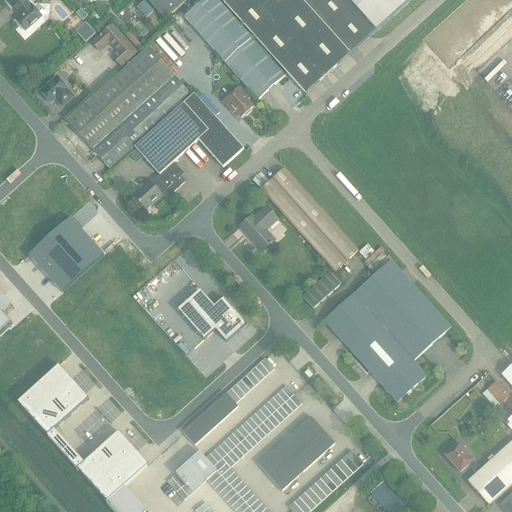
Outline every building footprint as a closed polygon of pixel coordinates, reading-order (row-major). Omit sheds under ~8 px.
[(32,6),(31,6),(26,0),(8,0),(7,1),(13,8),(15,7),(22,15),(17,19),(27,30),(42,17),(42,16),(46,12),(42,7),(37,11),(32,6)] [(147,0),(166,20),(188,0),(147,0)] [(285,77),(252,39),(216,0),(204,0),(185,18),(259,100),(285,77)] [(306,0),(227,0),(223,3),(306,95),(351,54),(353,52),(306,0)] [(306,0),(353,52),(376,31),(410,0),(306,0)] [(144,2),(137,8),(146,18),(153,12),(144,2)] [(88,16),(81,9),(76,14),(83,21),(88,16)] [(174,15),(170,19),(173,23),(178,19),(174,15)] [(139,53),(113,25),(92,44),(100,52),(110,44),(117,52),(112,57),(122,68),(139,53)] [(142,46),(130,32),(126,36),(138,50),(142,46)] [(149,49),(105,88),(67,122),(92,151),(131,116),(174,77),(149,49)] [(217,57),(213,60),(216,65),(221,61),(217,57)] [(64,106),(74,98),(67,90),(67,89),(57,78),(41,92),(51,104),(57,98),(64,106)] [(175,78),(131,117),(93,151),(109,170),(191,96),(175,78)] [(242,118),(254,108),(244,97),(246,95),(240,88),(224,102),(230,109),(232,108),(242,118)] [(168,189),(172,195),(186,182),(180,175),(182,173),(174,163),(199,141),(223,169),(244,150),(195,95),(135,148),(159,174),(156,177),(168,189)] [(358,252),(285,169),(273,180),(347,262),(358,252)] [(168,189),(156,177),(150,182),(133,197),(146,211),(162,196),(162,195),(168,189)] [(36,180),(0,216),(0,231),(27,258),(69,215),(36,180)] [(261,190),(335,273),(347,262),(273,180),(261,190)] [(253,216),(240,228),(262,253),(275,241),(266,231),(278,220),(267,207),(254,218),(253,216)] [(71,218),(29,256),(62,293),(104,255),(71,218)] [(358,359),(424,299),(391,262),(324,322),(358,359)] [(330,273),(302,297),(313,310),(341,285),(330,273)] [(200,291),(178,311),(204,341),(216,331),(227,343),(247,325),(224,299),(215,307),(200,291)] [(3,296),(0,298),(0,337),(13,325),(5,317),(14,309),(3,296)] [(424,299),(358,359),(397,404),(427,377),(414,362),(451,329),(424,299)] [(131,301),(95,337),(131,372),(167,336),(131,301)] [(167,337),(131,373),(164,406),(200,372),(167,337)] [(265,360),(260,364),(269,374),(274,370),(265,360)] [(260,364),(256,368),(265,378),(269,374),(260,364)] [(511,366),(502,376),(511,386),(511,417),(508,421),(511,425),(511,366)] [(59,367),(18,404),(107,503),(125,487),(148,466),(119,434),(84,465),(54,431),(88,400),(59,367)] [(256,368),(251,373),(260,383),(265,378),(256,368)] [(251,373),(246,377),(255,387),(260,383),(251,373)] [(246,377),(241,381),(250,391),(255,387),(246,377)] [(241,381),(236,386),(245,396),(250,391),(241,381)] [(496,383),(488,391),(500,405),(509,397),(496,383)] [(236,386),(232,390),(241,400),(245,396),(236,386)] [(286,387),(282,391),(290,400),(294,396),(286,387)] [(232,390),(227,394),(236,404),(241,400),(232,390)] [(282,391),(277,395),(285,404),(290,400),(282,391)] [(473,392),(467,398),(470,401),(476,396),(473,392)] [(227,394),(220,400),(232,413),(238,407),(236,404),(227,394)] [(277,395),(273,399),(281,408),(285,404),(277,395)] [(294,396),(290,400),(294,404),(298,400),(294,396)] [(273,399),(268,403),(276,412),(281,408),(273,399)] [(220,400),(214,406),(226,419),(232,413),(220,400)] [(290,400),(285,404),(293,413),(298,409),(294,404),(290,400)] [(298,400),(294,404),(298,409),(302,404),(298,400)] [(268,403),(264,407),(272,416),(276,412),(268,403)] [(285,404),(281,408),(289,417),(293,413),(285,404)] [(214,406),(208,411),(220,424),(226,419),(214,406)] [(264,407),(259,411),(267,420),(272,416),(264,407)] [(281,408),(276,412),(284,421),(289,417),(281,408)] [(208,411),(202,417),(213,430),(220,424),(208,411)] [(259,411),(255,415),(263,424),(267,420),(259,411)] [(276,412),(272,416),(280,425),(284,421),(276,412)] [(255,415),(251,419),(258,428),(263,424),(255,415)] [(272,416),(267,420),(275,429),(280,425),(272,416)] [(202,417),(195,422),(207,435),(213,430),(202,417)] [(311,418),(306,423),(318,436),(323,431),(311,418)] [(251,419),(246,423),(254,432),(258,428),(251,419)] [(267,420),(263,424),(271,433),(275,429),(267,420)] [(189,428),(201,441),(207,435),(195,422),(189,428)] [(246,423),(242,427),(249,436),(254,432),(246,423)] [(306,423),(301,427),(313,441),(318,436),(306,423)] [(263,424),(258,428),(266,437),(271,433),(263,424)] [(242,427),(237,431),(245,440),(249,436),(242,427)] [(301,427),(295,432),(307,445),(313,441),(301,427)] [(189,428),(183,433),(184,434),(195,447),(201,441),(189,428)] [(258,428),(254,432),(262,441),(266,437),(258,428)] [(237,431),(233,435),(241,444),(245,440),(237,431)] [(323,431),(318,436),(330,449),(335,445),(323,431)] [(254,432),(249,436),(258,445),(262,441),(254,432)] [(295,432),(290,437),(302,450),(307,445),(295,432)] [(233,435),(228,439),(236,448),(241,444),(233,435)] [(249,436),(245,440),(253,449),(258,445),(249,436)] [(318,436),(313,441),(325,454),(330,449),(318,436)] [(290,437),(285,441),(297,455),(302,450),(290,437)] [(228,439),(224,443),(232,452),(236,448),(228,439)] [(245,440),(241,444),(249,453),(253,449),(245,440)] [(285,441),(279,446),(291,460),(297,455),(285,441)] [(313,441),(307,445),(319,459),(325,454),(313,441)] [(489,505),(511,484),(511,442),(481,470),(477,474),(468,482),(489,505)] [(224,443),(219,447),(227,456),(232,452),(224,443)] [(241,444),(236,448),(244,457),(249,453),(241,444)] [(469,465),(477,474),(481,470),(474,461),(459,444),(446,456),(461,473),(469,465)] [(307,445),(302,450),(314,464),(319,459),(307,445)] [(279,446),(274,451),(286,464),(291,460),(279,446)] [(219,447),(215,451),(223,460),(227,456),(219,447)] [(236,448),(232,452),(240,461),(244,457),(236,448)] [(302,450),(297,455),(309,468),(314,464),(302,450)] [(215,451),(210,455),(218,464),(223,460),(215,451)] [(274,451),(269,456),(281,469),(286,464),(274,451)] [(232,452),(227,456),(235,464),(240,461),(232,452)] [(351,452),(346,456),(358,470),(363,465),(351,452)] [(200,453),(189,463),(206,481),(207,481),(217,471),(214,468),(206,459),(200,453)] [(210,455),(206,459),(214,468),(218,464),(210,455)] [(297,455),(291,460),(304,473),(309,468),(297,455)] [(227,456),(223,460),(231,469),(235,464),(227,456)] [(269,456),(264,460),(276,474),(281,469),(269,456)] [(346,456),(341,461),(353,474),(358,470),(346,456)] [(218,464),(214,468),(217,471),(221,476),(225,480),(226,481),(235,473),(231,469),(223,460),(218,464)] [(264,460),(258,465),(270,479),(276,474),(264,460)] [(291,460),(286,464),(298,478),(304,473),(291,460)] [(341,461),(336,466),(348,479),(353,474),(341,461)] [(189,463),(178,473),(187,482),(195,491),(206,481),(189,463)] [(286,464),(281,469),(293,483),(298,478),(286,464)] [(336,466),(330,470),(342,484),(348,479),(336,466)] [(281,469),(276,474),(288,487),(293,483),(281,469)] [(330,470),(325,475),(337,488),(342,484),(330,470)] [(217,471),(207,481),(211,485),(221,476),(217,471)] [(178,473),(173,477),(181,487),(187,482),(178,473)] [(235,473),(226,481),(229,485),(230,486),(239,478),(235,473)] [(276,474),(270,479),(282,492),(288,487),(276,474)] [(325,475),(320,480),(332,493),(337,488),(325,475)] [(221,476),(211,485),(215,490),(225,480),(221,476)] [(173,477),(167,482),(176,492),(181,487),(173,477)] [(239,478),(230,486),(233,489),(234,490),(243,482),(239,478)] [(225,480),(215,490),(219,494),(229,485),(226,481),(225,480)] [(320,480),(315,484),(327,498),(332,493),(320,480)] [(187,482),(181,487),(189,496),(195,491),(187,482)] [(243,482),(234,490),(237,494),(238,495),(247,487),(243,482)] [(378,511),(408,511),(383,483),(371,493),(382,505),(377,510),(378,511)] [(315,484),(310,489),(322,502),(327,498),(315,484)] [(229,485),(219,494),(223,499),(233,489),(230,486),(229,485)] [(107,503),(106,504),(113,511),(121,511),(135,499),(125,487),(107,503)] [(181,487),(176,492),(184,501),(189,496),(181,487)] [(247,487),(238,495),(241,498),(242,499),(251,491),(247,487)] [(233,489),(223,499),(227,503),(237,494),(234,490),(233,489)] [(310,489),(305,494),(317,507),(322,502),(310,489)] [(251,491),(242,499),(245,503),(246,504),(255,496),(251,491)] [(237,494),(227,503),(231,508),(241,498),(238,495),(237,494)] [(305,494),(299,498),(311,511),(317,507),(305,494)] [(511,511),(511,494),(507,499),(508,499),(500,506),(505,511),(511,511)] [(255,496),(246,504),(249,507),(250,508),(259,500),(255,496)] [(241,498),(231,508),(234,511),(245,503),(242,499),(241,498)] [(299,498),(294,503),(302,511),(311,511),(299,498)] [(135,499),(121,511),(144,511),(146,511),(135,499)] [(259,500),(250,508),(253,511),(254,511),(263,504),(259,500)] [(205,502),(195,511),(204,511),(210,507),(205,502)] [(245,503),(234,511),(243,511),(249,507),(246,504),(245,503)] [(302,511),(294,503),(289,508),(292,511),(302,511)]
